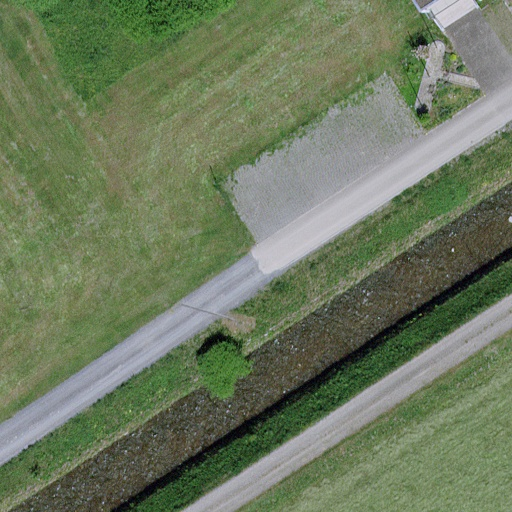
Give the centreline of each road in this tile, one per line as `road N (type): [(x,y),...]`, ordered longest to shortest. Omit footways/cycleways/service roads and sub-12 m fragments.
road 1 (track): [(0,458),(511,101)]
road 2 (track): [(511,317),(219,511)]
